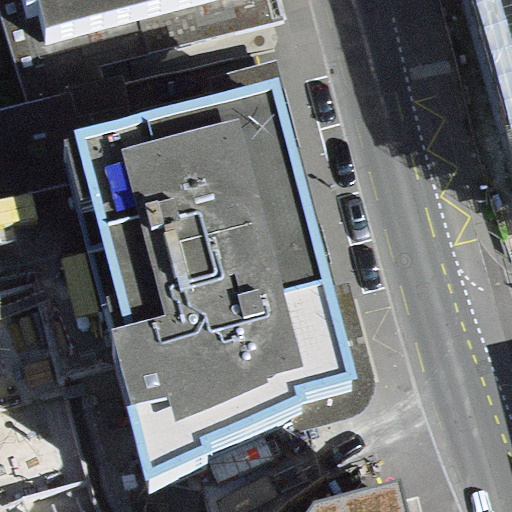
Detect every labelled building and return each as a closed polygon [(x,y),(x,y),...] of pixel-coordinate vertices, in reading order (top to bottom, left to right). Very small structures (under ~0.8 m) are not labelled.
[(0,0),(34,117),(131,93),(126,77),(289,37),(280,0),(0,0)] [(511,0),(451,0),(511,226),(511,0)] [(0,217),(78,202),(67,150),(141,134),(131,93),(34,117),(0,125),(0,217)] [(141,134),(67,150),(78,202),(153,494),(216,464),(214,451),(305,416),(302,401),(359,389),(322,253),(285,94),(141,134)] [(424,511),(420,495),(341,511),(424,511)]
